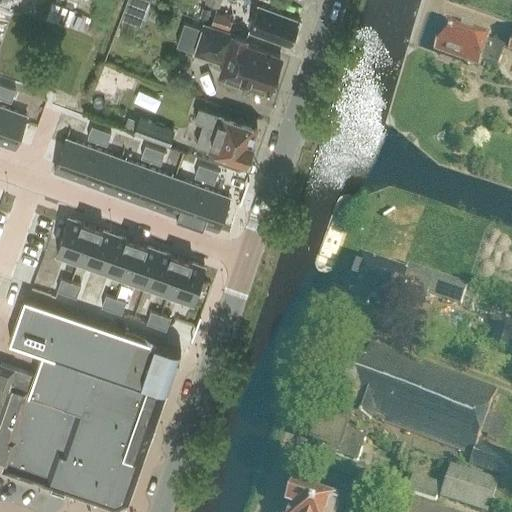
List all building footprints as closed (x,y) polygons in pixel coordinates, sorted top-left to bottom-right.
[(71,25),(77,9),(54,0),(48,16),(71,25)] [(291,46),(300,21),(259,7),(250,32),(291,46)] [(233,18),(216,12),(212,24),(229,30),(233,18)] [(247,38),(205,24),(203,28),(185,22),(177,44),(196,51),(195,52),(226,62),(222,74),(238,79),(237,83),(251,88),(252,84),(270,90),(272,83),(275,82),(277,76),(275,73),(281,57),(244,45),(247,38)] [(498,70),(504,53),(486,46),(488,41),(473,35),(474,34),(472,33),(470,37),(463,34),(464,31),(462,30),(462,31),(447,26),(445,32),(444,32),(438,50),(439,50),(436,57),(464,66),(468,70),(473,70),(478,71),(480,64),(498,70)] [(67,50),(63,61),(72,65),(76,53),(67,50)] [(63,61),(59,73),(69,76),(72,65),(63,61)] [(5,84),(1,96),(11,99),(15,88),(5,84)] [(0,105),(0,143),(13,148),(26,115),(0,105)] [(252,158),(255,151),(252,146),(252,145),(258,128),(199,108),(196,119),(205,123),(197,143),(210,148),(210,149),(247,161),(247,160),(252,158)] [(169,145),(175,130),(139,117),(134,132),(169,145)] [(94,122),(90,134),(99,137),(104,126),(94,122)] [(104,126),(99,137),(109,141),(113,130),(104,126)] [(68,136),(56,170),(84,180),(96,146),(68,136)] [(148,142),(143,153),(153,157),(157,146),(148,142)] [(96,146),(84,180),(111,190),(123,156),(96,146)] [(157,146),(153,157),(163,161),(167,149),(157,146)] [(123,156),(111,190),(138,200),(150,166),(123,156)] [(201,162),(197,173),(207,177),(211,165),(201,162)] [(211,165),(207,177),(217,180),(221,169),(211,165)] [(150,166),(138,200),(164,209),(177,176),(150,166)] [(177,176),(164,209),(191,219),(204,186),(177,176)] [(204,186),(191,219),(219,230),(231,196),(204,186)] [(30,200),(25,216),(38,220),(43,204),(30,200)] [(70,215),(58,249),(81,258),(93,224),(70,215)] [(93,224),(81,258),(103,266),(116,232),(93,224)] [(116,232),(103,266),(126,274),(138,240),(116,232)] [(429,232),(419,259),(457,273),(467,245),(429,232)] [(138,240),(126,274),(148,283),(160,248),(138,240)] [(160,248),(148,283),(170,291),(183,257),(160,248)] [(183,257),(170,291),(193,299),(206,265),(183,257)] [(467,288),(446,281),(435,277),(434,279),(408,271),(406,277),(360,261),(348,294),(357,297),(353,307),(367,311),(370,302),(376,304),(375,307),(394,314),(403,286),(429,295),(427,299),(459,310),(467,288)] [(62,277),(57,290),(67,294),(72,280),(62,277)] [(72,280),(67,294),(76,297),(81,284),(72,280)] [(107,293),(102,307),(111,310),(116,297),(107,293)] [(116,297),(111,310),(121,314),(126,300),(116,297)] [(57,402),(35,464),(33,469),(52,475),(50,482),(115,505),(132,497),(167,394),(166,394),(168,390),(168,391),(182,352),(25,298),(11,340),(44,352),(36,373),(29,392),(57,402)] [(151,310),(146,323),(156,327),(161,313),(151,310)] [(161,313),(156,327),(166,330),(171,317),(161,313)] [(511,484),(511,481),(511,459),(478,447),(497,395),(370,347),(362,368),(339,360),(324,403),(350,413),(347,420),(349,421),(349,420),(366,427),(368,422),(472,461),(469,470),(511,484)] [(0,409),(9,385),(8,385),(15,366),(2,362),(0,367),(0,366),(0,409)] [(36,373),(15,366),(8,385),(9,385),(0,409),(0,459),(5,461),(7,455),(7,454),(29,392),(36,373)] [(57,402),(29,392),(7,454),(7,455),(35,464),(57,402)] [(357,466),(365,443),(345,436),(347,432),(318,422),(315,430),(314,430),(309,445),(324,450),(323,454),(357,466)] [(469,511),(489,511),(499,486),(450,470),(440,502),(469,511)] [(441,489),(413,479),(407,495),(435,505),(441,489)] [(336,511),(338,507),(323,502),(325,498),(312,494),(310,498),(294,492),(293,496),(291,497),(290,499),(289,501),(288,503),(288,506),(288,508),(287,511),(288,511),(336,511)]
